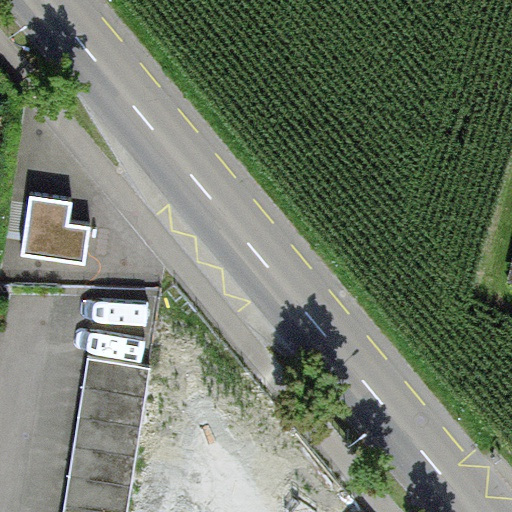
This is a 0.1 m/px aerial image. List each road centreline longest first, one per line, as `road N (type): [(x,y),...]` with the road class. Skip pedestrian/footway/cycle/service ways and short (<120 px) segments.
road 1 (primary): [(472,511),(46,0)]
road 2 (residential): [(49,292),(6,511)]
